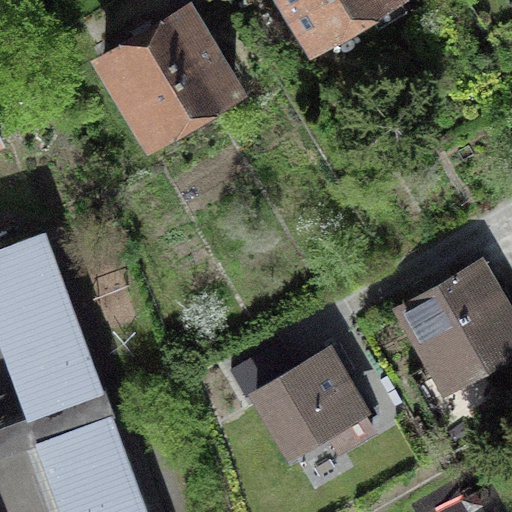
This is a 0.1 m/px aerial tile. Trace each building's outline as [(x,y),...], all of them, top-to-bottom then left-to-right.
[(27,0),(0,0),(0,17),(29,2),(27,0)] [(463,10),(455,0),(306,0),(363,79),(463,10)] [(290,104),(230,8),(131,69),(191,166),(290,104)] [(0,50),(0,175),(57,148),(0,50)] [(94,231),(2,255),(48,425),(139,401),(94,231)] [(511,389),(511,273),(431,325),(484,407),(511,389)] [(359,356),(283,396),(324,478),(401,437),(359,356)] [(191,511),(158,420),(77,449),(99,511),(191,511)] [(9,511),(0,492),(0,511),(9,511)]
